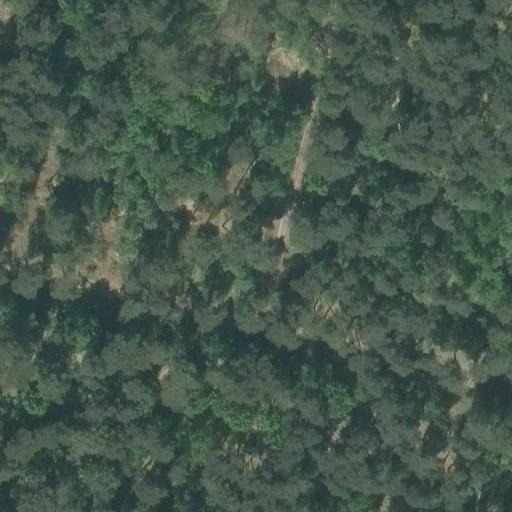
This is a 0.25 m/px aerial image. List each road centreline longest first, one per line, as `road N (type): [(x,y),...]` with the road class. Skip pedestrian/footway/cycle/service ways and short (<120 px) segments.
road 1 (track): [(242,324),(511,384)]
road 2 (track): [(0,274),(242,324)]
road 3 (track): [(242,324),(268,282),(299,140)]
road 4 (track): [(299,140),(329,0)]
